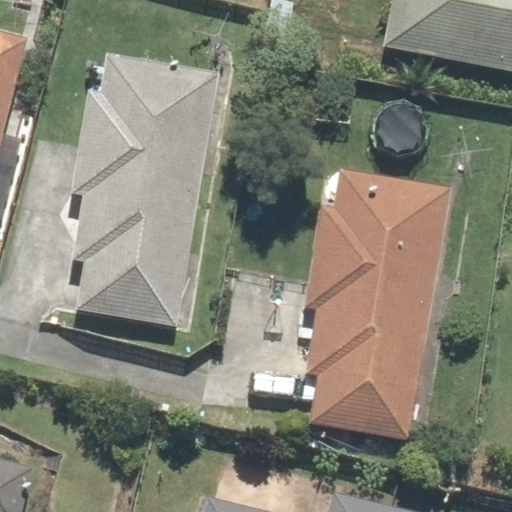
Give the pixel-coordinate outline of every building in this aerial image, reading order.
[(511,0),(385,0),(376,51),(511,75),(511,0)] [(0,109),(15,54),(0,49),(0,109)] [(213,76),(88,58),(66,210),(76,211),(60,322),(175,338),(213,76)] [(311,311),(303,370),(313,371),(304,428),(402,442),(438,192),(326,176),(320,219),(312,218),(298,309),(311,311)] [(0,511),(21,511),(29,471),(0,465),(0,511)] [(395,511),(331,496),(327,511),(234,511),(200,504),(198,511),(395,511)]
